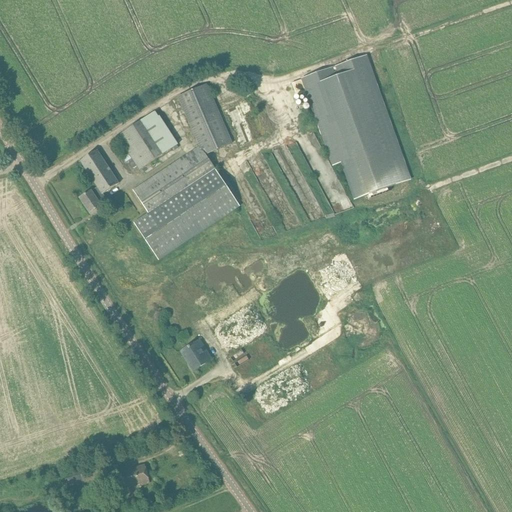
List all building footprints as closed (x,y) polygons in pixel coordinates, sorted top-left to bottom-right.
[(410,179),(367,57),(292,84),(296,96),(307,92),(332,165),(341,162),(354,199),(368,194),(369,199),(371,198),(371,199),(389,193),(387,187),(410,179)] [(207,84),(177,97),(199,147),(205,156),(232,144),(207,84)] [(247,101),(223,110),(236,147),(261,138),(247,101)] [(154,113),(118,137),(129,154),(132,158),(127,162),(132,171),(138,167),(140,170),(144,167),(149,163),(172,149),(178,145),(169,131),(166,132),(154,113)] [(205,156),(199,147),(134,190),(149,214),(134,224),(157,259),(239,205),(205,156)] [(98,150),(80,161),(98,188),(102,194),(103,193),(119,183),(98,150)] [(91,191),(80,199),(90,214),(98,209),(103,206),(109,202),(103,193),(102,194),(98,188),(92,191),(91,191)] [(273,278),(263,258),(249,266),(243,253),(228,261),(226,257),(181,281),(200,316),(273,278)] [(298,276),(210,327),(225,354),(313,303),(298,276)] [(242,381),(331,332),(319,311),(283,330),(281,326),(266,334),(268,337),(229,358),(242,381)] [(201,350),(196,343),(182,352),(194,371),(211,360),(204,348),(201,350)] [(323,355),(253,395),(267,419),(337,380),(323,355)] [(102,477),(98,464),(79,470),(83,483),(102,477)] [(110,474),(103,476),(106,486),(109,485),(110,489),(114,488),(115,493),(140,486),(149,483),(144,465),(135,467),(110,474)] [(59,483),(55,485),(57,490),(61,489),(83,483),(79,470),(57,476),(59,483)]
